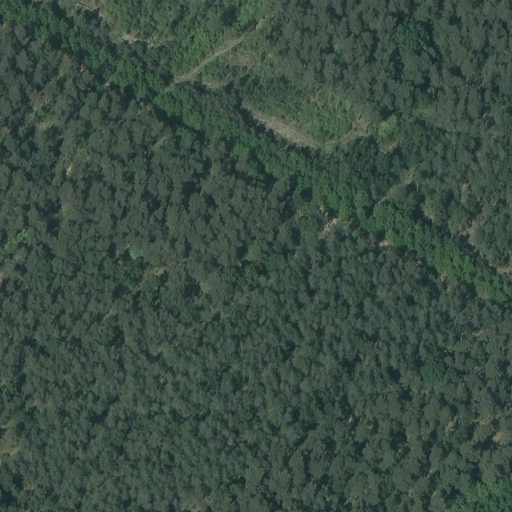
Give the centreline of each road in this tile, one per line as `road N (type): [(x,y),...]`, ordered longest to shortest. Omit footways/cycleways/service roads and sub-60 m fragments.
road 1 (track): [(511,299),(151,95)]
road 2 (track): [(511,321),(200,511)]
road 3 (track): [(0,212),(151,95)]
road 4 (track): [(151,95),(0,9)]
road 5 (track): [(151,95),(283,0)]
